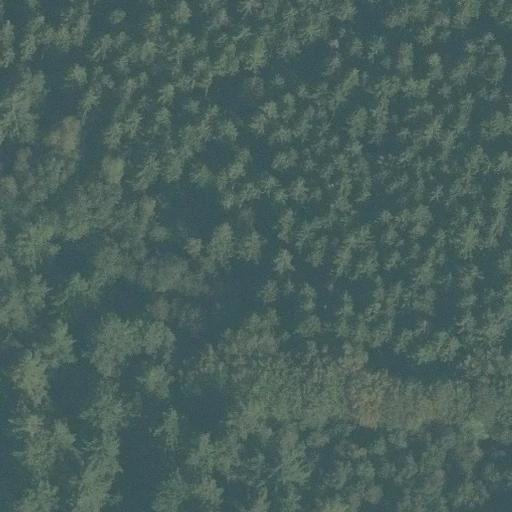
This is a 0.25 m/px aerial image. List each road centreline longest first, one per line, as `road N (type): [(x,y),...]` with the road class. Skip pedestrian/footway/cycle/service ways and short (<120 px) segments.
road 1 (track): [(0,456),(135,397),(252,391),(406,403),(438,397),(511,352)]
road 2 (track): [(0,108),(214,0)]
